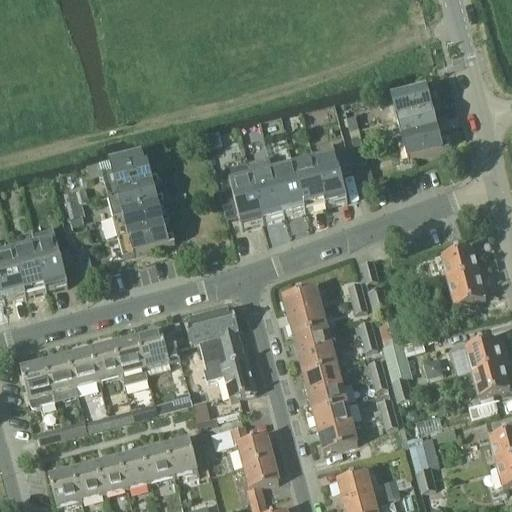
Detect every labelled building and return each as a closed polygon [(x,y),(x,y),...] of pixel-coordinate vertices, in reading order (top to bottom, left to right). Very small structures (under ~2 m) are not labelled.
[(392,103),(398,123),(433,114),(432,111),(439,109),(437,101),(430,103),(428,93),(402,100),(400,92),(392,94),(394,102),(392,103)] [(398,123),(403,144),(445,133),(442,121),(435,122),(433,114),(398,123)] [(350,136),(359,134),(356,121),(347,124),(350,136)] [(445,133),(403,144),(408,164),(451,153),(448,144),(441,146),(438,135),(445,133)] [(352,144),(356,156),(364,154),(361,141),(352,144)] [(367,166),(364,154),(356,156),(359,168),(367,166)] [(100,167),(108,201),(118,198),(153,189),(154,190),(160,188),(158,179),(151,181),(148,167),(145,168),(142,156),(100,167)] [(348,205),(336,159),(314,165),(327,211),(348,205)] [(305,216),(327,211),(314,165),(293,170),(305,216)] [(369,167),(359,170),(364,187),(374,184),(369,167)] [(305,216),(293,170),(272,176),(284,222),(305,216)] [(239,221),(242,233),(263,227),(251,181),(252,181),(250,175),(247,172),(242,171),(227,176),(223,179),(222,184),(225,195),(220,197),(227,224),(239,221)] [(263,227),(284,222),(272,176),(252,181),(251,181),(263,227)] [(118,198),(123,218),(165,207),(163,199),(156,201),(154,190),(153,189),(118,198)] [(79,207),(89,205),(86,193),(76,196),(79,207)] [(76,196),(64,199),(65,204),(67,212),(76,209),(79,209),(79,207),(76,196)] [(123,218),(114,221),(119,241),(164,229),(171,228),(165,207),(123,218)] [(79,222),(76,209),(67,212),(70,224),(79,222)] [(167,241),(164,229),(119,241),(124,261),(176,248),(174,239),(167,241)] [(83,236),(74,238),(78,251),(87,249),(83,236)] [(56,243),(35,249),(47,295),(68,289),(56,243)] [(26,300),(47,295),(35,249),(14,255),(26,300)] [(93,273),(87,249),(78,251),(84,275),(93,273)] [(442,261),(449,286),(479,278),(473,253),(442,261)] [(0,258),(0,288),(5,306),(26,300),(14,255),(0,258)] [(362,269),(366,287),(378,284),(373,266),(362,269)] [(486,304),(479,278),(449,286),(455,312),(486,304)] [(349,291),(353,304),(364,301),(361,288),(349,291)] [(283,301),(288,321),(322,312),(317,293),(283,301)] [(369,296),(372,307),(386,303),(383,293),(369,296)] [(368,316),(364,301),(353,304),(356,319),(368,316)] [(389,313),(386,303),(372,307),(374,317),(389,313)] [(327,332),(322,312),(288,321),(294,341),(327,332)] [(191,350),(200,348),(238,338),(240,338),(234,314),(184,326),(191,350)] [(396,323),(378,328),(385,353),(403,349),(396,323)] [(180,326),(172,328),(174,336),(182,334),(180,326)] [(359,330),(363,343),(374,340),(371,327),(359,330)] [(332,351),(327,332),(294,341),(299,360),(332,351)] [(163,339),(162,335),(139,342),(148,379),(172,373),(171,368),(181,365),(175,342),(173,336),(163,339)] [(238,339),(238,338),(200,348),(207,374),(245,364),(239,339),(238,339)] [(178,353),(186,351),(183,340),(175,342),(178,353)] [(378,354),(374,340),(363,343),(366,357),(378,354)] [(148,379),(139,342),(115,348),(124,380),(123,380),(125,391),(150,385),(148,379)] [(466,351),(473,377),(503,369),(497,343),(466,351)] [(124,380),(115,348),(92,354),(100,386),(123,380),(124,380)] [(403,349),(385,353),(384,354),(393,388),(407,384),(411,383),(403,349)] [(332,351),(299,360),(304,380),(337,371),(332,351)] [(76,392),(100,386),(92,354),(68,360),(76,392)] [(68,360),(44,366),(55,406),(78,400),(76,392),(68,360)] [(248,363),(245,364),(207,374),(207,375),(204,376),(207,387),(218,384),(218,380),(224,378),(231,405),(257,399),(248,363)] [(41,409),(55,406),(44,366),(21,372),(31,410),(31,412),(34,414),(37,413),(42,412),(41,409)] [(370,369),(373,382),(385,379),(381,366),(370,369)] [(510,394),(503,369),(473,377),(480,402),(510,394)] [(304,380),(309,399),(342,390),(337,371),(304,380)] [(388,393),(385,379),(373,382),(377,396),(388,393)] [(410,393),(407,384),(393,388),(396,397),(410,393)] [(342,390),(309,399),(314,419),(348,410),(342,390)] [(413,404),(410,393),(396,397),(398,407),(413,404)] [(193,410),(190,396),(178,400),(181,414),(193,410)] [(178,403),(155,409),(157,420),(181,414),(178,400),(177,400),(178,403)] [(379,407),(383,422),(395,418),(391,404),(379,407)] [(157,420),(155,409),(133,415),(136,425),(157,420)] [(197,426),(211,423),(207,410),(194,414),(197,426)] [(314,419),(319,438),(353,429),(348,410),(314,419)] [(133,415),(109,421),(112,432),(136,425),(133,415)] [(380,455),(403,449),(395,418),(383,422),(387,435),(375,438),(380,455)] [(109,421),(86,427),(85,427),(88,438),(112,432),(109,421)] [(403,426),(408,444),(419,441),(414,423),(403,426)] [(85,427),(62,433),(64,444),(88,438),(85,427)] [(324,458),(358,449),(353,429),(319,438),(324,458)] [(238,450),(244,472),(275,464),(268,440),(248,445),(245,431),(232,434),(232,435),(218,439),(213,440),(217,455),(238,450)] [(42,450),(64,444),(62,433),(39,439),(42,450)] [(511,435),(490,442),(495,460),(486,462),(488,469),(511,463),(511,435)] [(419,441),(408,444),(416,473),(417,478),(429,475),(421,441),(419,441)] [(191,444),(167,450),(175,481),(199,475),(191,444)] [(175,481),(167,450),(144,456),(152,487),(175,481)] [(144,456),(120,462),(128,494),(152,487),(144,456)] [(128,494),(120,462),(96,468),(104,500),(128,494)] [(511,490),(511,463),(488,469),(488,470),(497,468),(504,493),(511,490)] [(281,487),(275,464),(244,472),(250,494),(248,495),(252,510),(265,507),(261,492),(281,487)] [(96,468),(73,474),(81,506),(104,500),(96,468)] [(57,511),(81,506),(73,474),(49,480),(57,511)] [(417,478),(419,488),(434,484),(431,474),(429,475),(417,478)] [(368,477),(338,485),(344,508),(373,500),(368,477)] [(398,494),(412,491),(409,482),(383,489),(385,497),(398,494)] [(436,494),(434,484),(419,488),(422,498),(436,494)] [(344,508),(344,511),(376,511),(376,509),(387,506),(401,502),(398,494),(385,497),(373,500),(344,508)]
